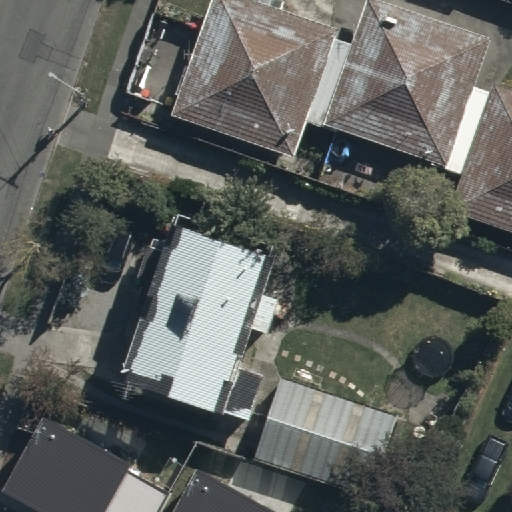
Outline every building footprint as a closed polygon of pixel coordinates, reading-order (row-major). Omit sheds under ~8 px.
[(379,2),(363,49),(333,40),(337,29),(247,0),(225,0),(188,115),(297,151),(307,118),(472,172),(460,208),(511,224),(511,90),(500,86),(498,93),(472,85),(488,38),(379,2)] [(235,369),(273,253),(183,223),(130,384),(248,423),(263,378),(235,369)] [(258,454),(375,492),(400,417),(283,379),(258,454)] [(128,468),(43,420),(2,493),(35,511),(158,511),(164,501),(123,478),(128,468)] [(269,511),(199,473),(176,511),(269,511)]
